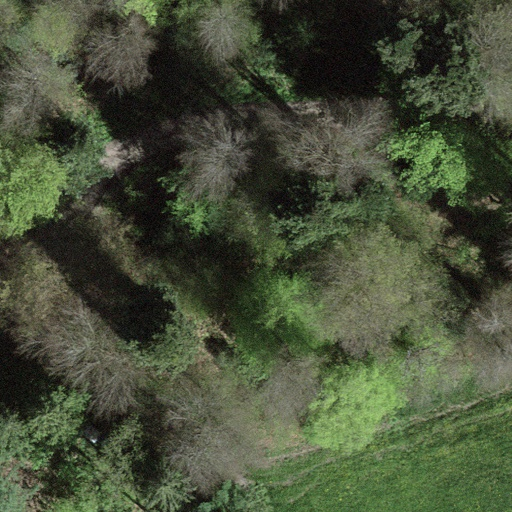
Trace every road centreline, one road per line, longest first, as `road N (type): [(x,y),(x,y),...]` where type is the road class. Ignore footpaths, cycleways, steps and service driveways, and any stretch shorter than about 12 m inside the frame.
road 1 (track): [(0,357),(47,293),(146,200),(216,166),(511,86)]
road 2 (track): [(0,389),(278,511)]
